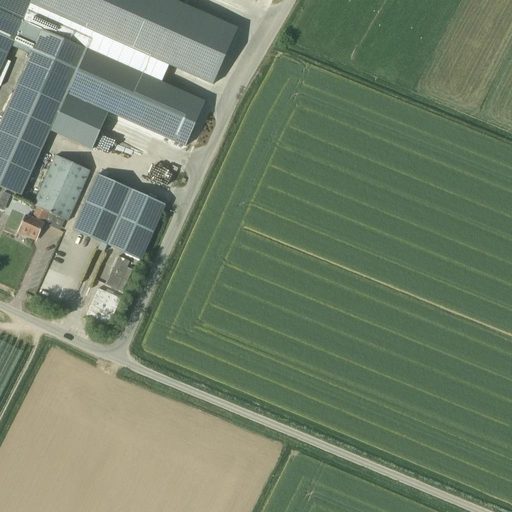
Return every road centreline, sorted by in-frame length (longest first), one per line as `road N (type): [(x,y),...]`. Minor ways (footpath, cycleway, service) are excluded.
road 1 (unclassified): [(124,364),(228,128),(301,0)]
road 2 (unclassified): [(478,511),(124,364)]
road 3 (unclassified): [(124,364),(0,306)]
